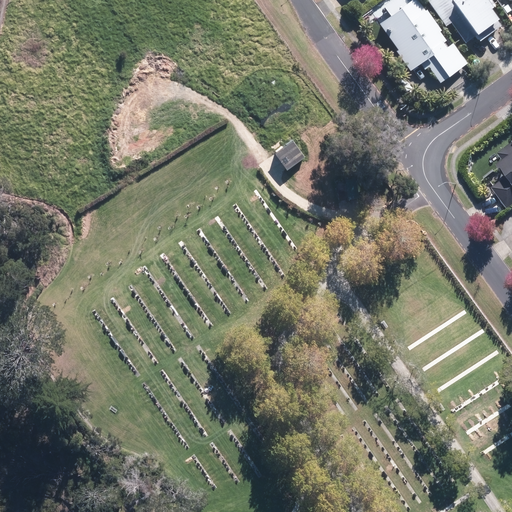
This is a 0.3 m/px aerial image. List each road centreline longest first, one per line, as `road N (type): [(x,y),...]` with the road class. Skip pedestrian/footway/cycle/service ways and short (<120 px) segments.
road 1 (residential): [(300,0),(397,139),(422,160)]
road 2 (residential): [(422,160),(429,184),(511,297)]
road 3 (residential): [(511,83),(435,137),(422,160)]
